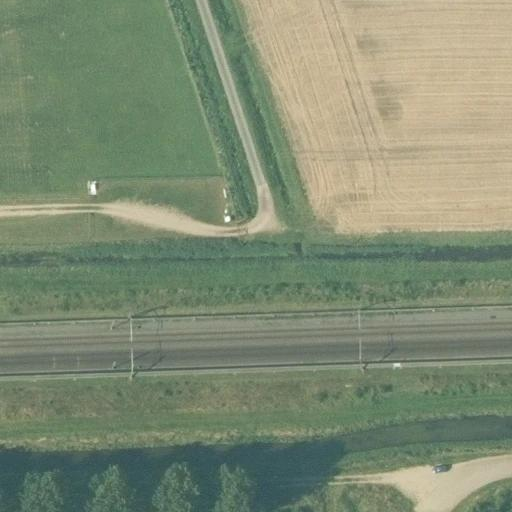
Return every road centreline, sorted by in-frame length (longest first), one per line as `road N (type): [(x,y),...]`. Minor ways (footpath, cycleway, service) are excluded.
road 1 (track): [(0,495),(330,481)]
road 2 (track): [(0,211),(105,207),(206,230),(299,228)]
road 3 (unclassified): [(273,229),(196,0)]
road 4 (track): [(330,481),(403,478),(453,490)]
